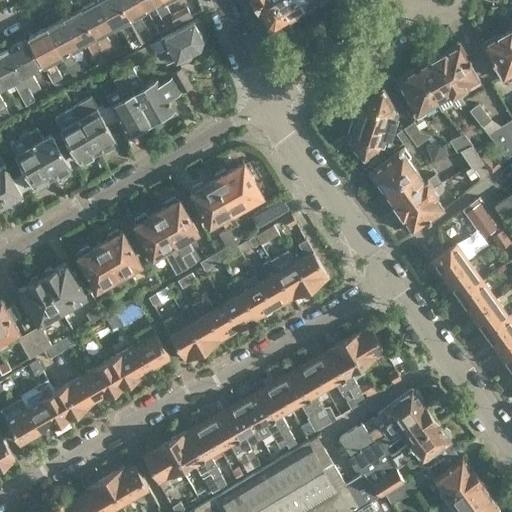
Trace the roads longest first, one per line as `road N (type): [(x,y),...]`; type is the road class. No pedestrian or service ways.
road 1 (residential): [(395,276),(0,498)]
road 2 (residential): [(267,97),(0,253)]
road 3 (residential): [(395,276),(267,97)]
road 4 (residential): [(511,449),(395,276)]
road 5 (residential): [(396,17),(267,97)]
